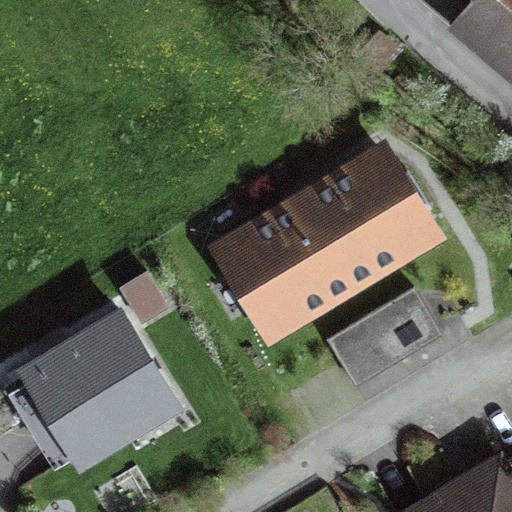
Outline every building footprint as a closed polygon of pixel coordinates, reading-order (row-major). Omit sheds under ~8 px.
[(511,0),(490,0),(464,32),(511,73),(511,0)] [(207,240),(266,336),(452,222),(392,127),(207,240)] [(181,264),(151,279),(169,313),(199,297),(181,264)] [(327,337),(351,378),(438,329),(414,287),(327,337)] [(84,460),(183,402),(127,306),(27,363),(84,460)] [(511,511),(511,469),(501,451),(396,511),(511,511)]
